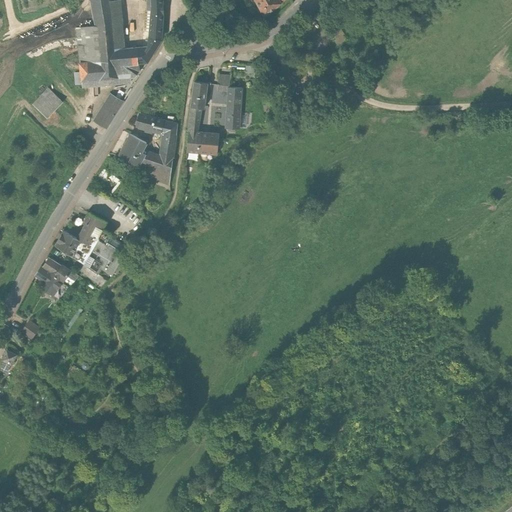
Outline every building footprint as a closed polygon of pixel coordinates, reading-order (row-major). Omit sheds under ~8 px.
[(89,0),(95,27),(76,29),(80,72),(74,73),(75,85),(81,85),(81,82),(135,77),(138,71),(138,64),(147,63),(158,46),(161,39),(163,9),(162,0),(89,0)] [(254,0),(263,17),(280,3),(278,0),(254,0)] [(264,74),(264,66),(255,66),(244,66),(245,74),(264,74)] [(229,81),(218,80),(217,91),(228,92),(228,88),(229,88),(229,81)] [(207,83),(194,82),(190,106),(201,108),(203,109),(207,83)] [(114,88),(94,122),(106,129),(131,90),(124,85),(114,88)] [(48,88),(32,104),(47,119),(63,103),(48,88)] [(240,89),(229,88),(228,88),(228,92),(226,131),(229,131),(229,129),(238,129),(239,115),(240,89)] [(201,108),(190,106),(187,152),(217,155),(219,135),(197,132),(201,108)] [(146,151),(145,154),(140,164),(139,166),(138,166),(135,174),(144,177),(144,176),(170,184),(177,124),(139,115),(130,125),(163,133),(160,155),(146,151)] [(246,115),(239,115),(238,129),(245,130),(246,115)] [(146,143),(130,134),(119,156),(138,166),(139,166),(140,164),(145,154),(141,152),(146,143)] [(103,169),(94,181),(102,187),(108,179),(111,175),(103,169)] [(121,182),(111,175),(108,179),(115,184),(107,195),(110,197),(121,182)] [(88,220),(78,239),(63,231),(55,246),(71,255),(77,259),(84,264),(84,265),(98,274),(101,269),(104,271),(106,268),(112,272),(122,254),(106,244),(111,234),(102,229),(106,222),(91,214),(89,212),(85,219),(88,220)] [(41,266),(35,276),(48,284),(44,289),(60,299),(69,286),(70,287),(78,276),(62,265),(61,266),(49,259),(43,268),(41,266)] [(77,259),(72,265),(98,285),(103,278),(98,274),(84,265),(84,264),(77,259)] [(29,322),(21,332),(32,339),(39,329),(29,322)] [(7,350),(2,360),(12,365),(17,355),(7,350)] [(87,373),(73,365),(66,375),(80,384),(87,373)]
